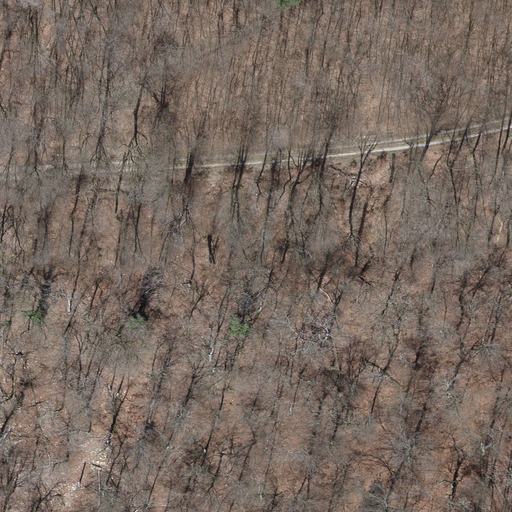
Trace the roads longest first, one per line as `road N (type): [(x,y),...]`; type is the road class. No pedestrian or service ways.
road 1 (track): [(511,119),(323,153),(0,171)]
road 2 (track): [(0,134),(133,89),(295,0)]
